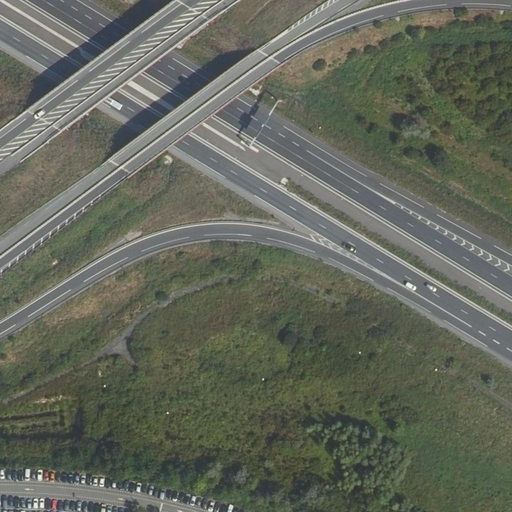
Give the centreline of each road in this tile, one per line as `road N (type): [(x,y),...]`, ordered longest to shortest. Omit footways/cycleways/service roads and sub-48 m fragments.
road 1 (track): [(8,401),(107,350),(164,300),(247,274),(316,290),(511,407)]
road 2 (trunk): [(0,28),(477,322)]
road 3 (trunk): [(0,325),(137,247),(234,228),(308,244),(457,322),(477,322)]
road 4 (trunk): [(0,263),(278,57),(329,28),(433,0)]
road 5 (trunk): [(289,141),(52,0)]
road 6 (trunk): [(511,282),(289,141)]
road 7 (trunk): [(511,261),(289,141)]
road 8 (trunk): [(202,0),(0,142)]
